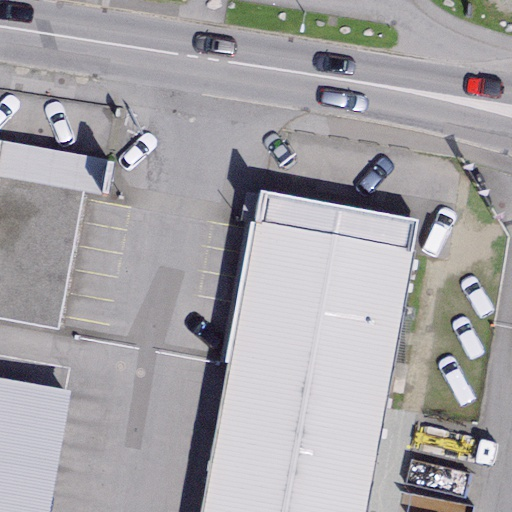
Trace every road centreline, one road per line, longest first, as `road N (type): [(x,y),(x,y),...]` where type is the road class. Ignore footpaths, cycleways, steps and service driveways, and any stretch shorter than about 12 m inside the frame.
road 1 (primary): [(511,114),(0,31)]
road 2 (unknown): [(511,321),(495,473),(503,511)]
